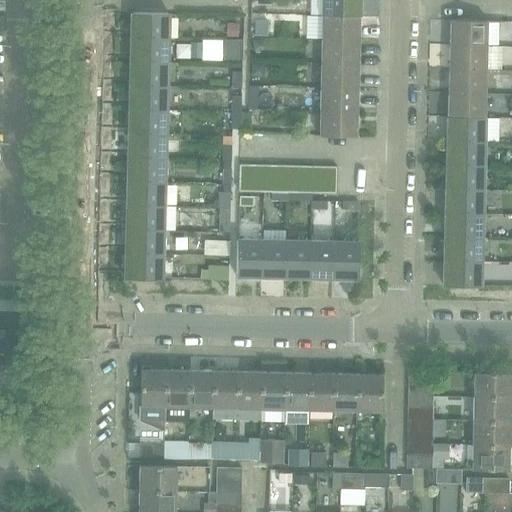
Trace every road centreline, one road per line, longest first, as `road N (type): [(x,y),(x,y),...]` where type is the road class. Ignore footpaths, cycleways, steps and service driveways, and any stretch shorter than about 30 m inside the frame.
road 1 (residential): [(394,326),(401,0)]
road 2 (residential): [(94,326),(91,0)]
road 3 (residential): [(94,326),(394,326)]
road 4 (residential): [(16,0),(9,271),(0,271)]
road 5 (residential): [(92,464),(94,326)]
